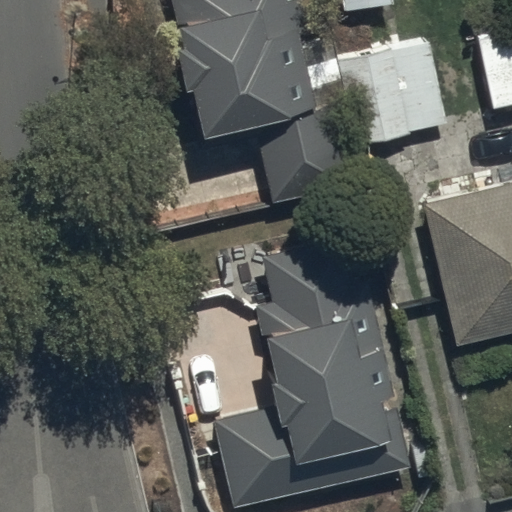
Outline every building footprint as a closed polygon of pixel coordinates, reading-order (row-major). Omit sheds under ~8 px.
[(162,0),(167,20),(163,21),(168,44),(163,45),(173,88),(179,86),(190,134),(246,121),(274,114),(273,112),(303,105),(285,29),(302,26),(296,0),(162,0)] [(385,0),(334,0),(336,11),(386,2),(385,0)] [(511,27),(470,37),(486,108),(511,102),(511,27)] [(334,56),(351,141),(442,123),(425,38),(334,56)] [(246,121),(263,202),(353,182),(335,101),(274,114),(246,121)] [(511,179),(416,202),(449,344),(511,329),(511,179)] [(264,408),(208,420),(227,505),(403,467),(389,405),(374,409),(371,398),(383,396),(371,346),(373,345),(359,280),(345,283),(335,236),(255,253),(265,301),(249,304),(255,333),(252,333),(263,382),(259,383),(264,408)]
